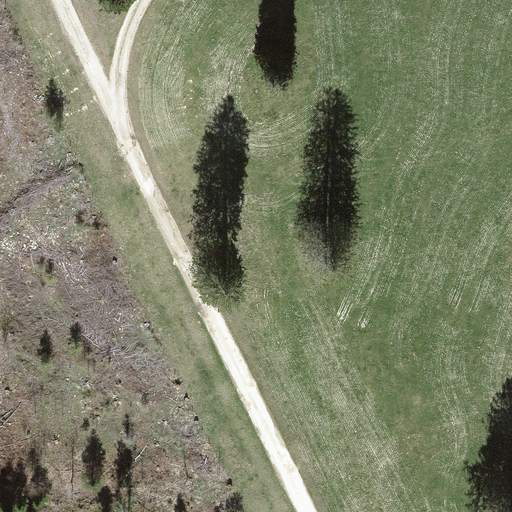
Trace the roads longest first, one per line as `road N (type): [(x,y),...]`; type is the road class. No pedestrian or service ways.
road 1 (track): [(309,511),(233,377),(64,0)]
road 2 (track): [(123,143),(120,69),(132,16),(144,0)]
